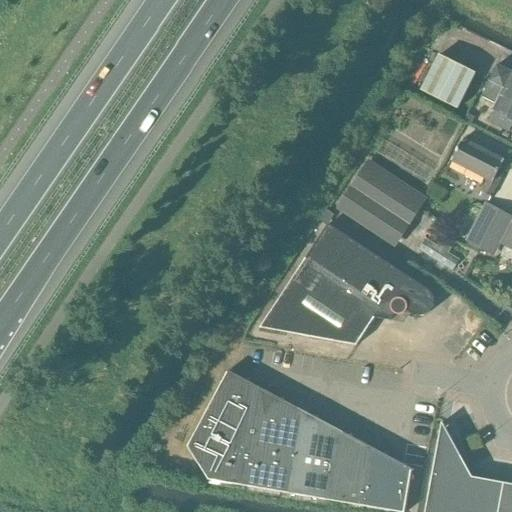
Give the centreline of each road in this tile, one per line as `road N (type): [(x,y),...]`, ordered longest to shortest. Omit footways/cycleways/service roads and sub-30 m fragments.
road 1 (trunk): [(0,324),(223,0)]
road 2 (trunk): [(162,0),(0,235)]
road 3 (unclassified): [(239,375),(394,404),(421,375),(488,386)]
